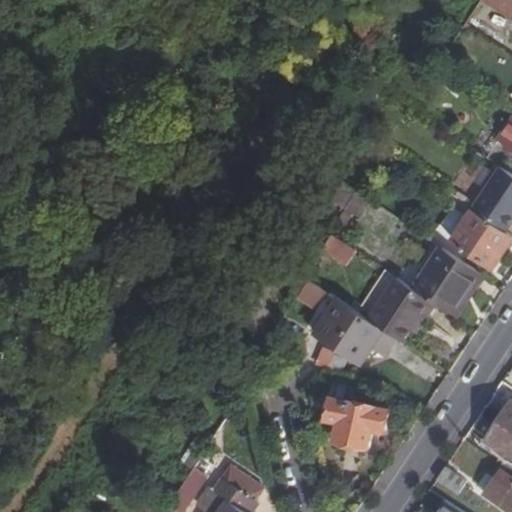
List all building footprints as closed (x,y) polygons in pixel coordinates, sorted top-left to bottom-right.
[(511,123),(501,140),(511,147),(511,123)] [(511,222),(511,172),(502,166),(474,208),(507,230),(511,222)] [(466,187),(479,193),(488,177),(475,170),(466,187)] [(373,199),(358,190),(347,209),(361,217),(373,199)] [(495,267),(511,242),(511,232),(507,230),(474,208),(453,240),(495,267)] [(357,249),(333,233),(325,247),(347,264),(357,249)] [(473,292),(486,274),(442,246),(414,287),(440,304),(452,313),(469,289),(472,292),(473,292)] [(440,304),(414,287),(398,277),(371,319),(399,337),(405,341),(414,327),(422,332),(440,304)] [(452,313),(455,315),(473,292),(472,292),(469,289),(452,313)] [(387,354),(399,337),(371,319),(338,296),(316,330),(364,362),(375,346),(387,354)] [(372,447),(375,429),(387,430),(392,409),(334,395),(330,418),(342,421),(338,440),(372,447)] [(511,453),(511,405),(490,440),(511,453)] [(220,445),(252,467),(260,454),(228,433),(220,445)] [(208,452),(173,505),(185,511),(243,511),(259,488),(260,487),(247,478),(254,468),(252,467),(220,445),(218,444),(212,454),(208,452)] [(448,469),(440,480),(459,492),(466,481),(448,469)] [(511,511),(511,476),(504,471),(488,495),(511,511)] [(252,511),(265,492),(259,488),(243,511),(252,511)] [(466,511),(450,501),(443,511),(466,511)]
